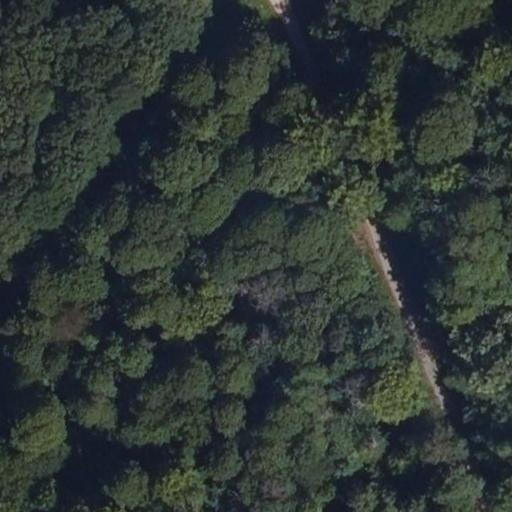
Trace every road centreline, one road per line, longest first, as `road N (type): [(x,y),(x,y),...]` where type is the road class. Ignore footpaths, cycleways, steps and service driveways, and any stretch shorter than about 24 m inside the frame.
road 1 (track): [(486,511),(276,0)]
road 2 (unknown): [(201,0),(0,292)]
